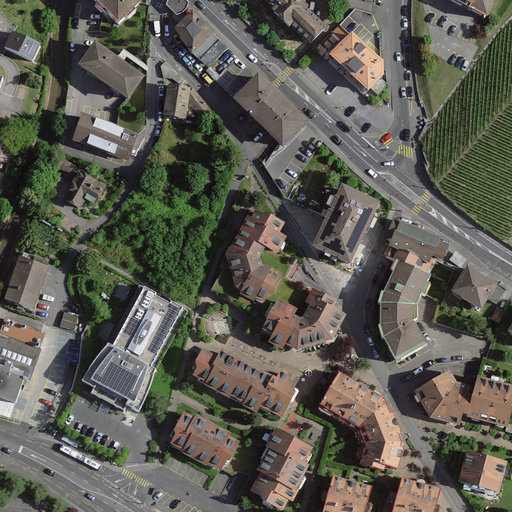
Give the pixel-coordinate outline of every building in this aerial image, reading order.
[(98,0),(122,24),(145,1),(144,0),(98,0)] [(188,2),(185,0),(168,0),(167,6),(176,15),(183,12),(187,9),(188,2)] [(264,0),(276,11),(274,14),(290,29),(292,27),(311,46),(325,32),(306,13),(308,12),(295,0),(264,0)] [(501,0),(450,0),(489,22),(501,0)] [(209,69),(229,51),(194,14),(178,29),(189,42),(186,45),(209,69)] [(382,59),(354,34),(332,57),(373,94),(374,93),(381,98),(388,91),(388,85),(384,82),(388,78),(388,65),(382,59)] [(6,51),(34,63),(41,47),(13,36),(6,51)] [(147,77),(98,43),(82,66),(131,101),(147,77)] [(168,64),(163,69),(168,72),(165,77),(186,87),(189,85),(168,64)] [(305,124),(258,78),(237,100),(283,146),(305,124)] [(213,114),(194,90),(171,87),(166,116),(190,119),(192,105),(204,120),(213,114)] [(137,138),(85,118),(76,143),(128,162),(137,138)] [(73,176),(78,169),(59,156),(54,163),(73,176)] [(108,186),(81,171),(66,198),(82,207),(86,200),(96,206),(108,186)] [(378,210),(345,194),(319,251),(352,266),(378,210)] [(283,225),(255,212),(252,219),(248,217),(227,255),(228,258),(237,291),(264,304),(280,275),(262,265),(260,256),(266,248),(278,254),(280,250),(287,238),(279,233),(283,225)] [(440,241),(397,222),(391,236),(396,238),(389,254),(401,260),(427,271),(434,256),(444,260),(449,248),(439,244),(440,241)] [(299,261),(280,250),(278,254),(266,248),(260,256),(262,265),(280,275),(264,304),(237,291),(228,258),(223,267),(225,268),(214,291),(257,315),(249,332),(271,343),(274,336),(263,331),(280,301),(298,311),(295,317),(302,320),(310,306),(306,304),(312,290),(288,277),(299,261)] [(458,253),(455,257),(463,263),(467,265),(470,262),(458,253)] [(36,263),(22,257),(6,299),(35,309),(52,263),(38,258),(36,263)] [(455,257),(452,262),(460,268),(463,263),(455,257)] [(429,272),(427,271),(401,260),(385,299),(384,337),(399,364),(425,350),(415,328),(417,303),(429,272)] [(496,290),(468,272),(454,295),(482,313),(496,290)] [(156,292),(145,286),(112,344),(110,343),(101,353),(92,365),(83,382),(95,388),(92,393),(109,402),(125,411),(127,406),(141,413),(148,400),(153,385),(156,371),(155,370),(187,312),(181,308),(182,306),(171,300),(170,303),(155,295),(156,292)] [(298,311),(280,301),(263,331),(274,336),(271,343),(285,350),(289,346),(298,351),(335,341),(346,315),(334,309),(336,303),(312,290),(306,304),(310,306),(302,320),(295,317),(298,311)] [(496,290),(489,301),(498,306),(505,295),(496,290)] [(508,314),(500,310),(494,322),(502,326),(508,314)] [(439,311),(435,324),(494,344),(498,331),(439,311)] [(80,318),(66,315),(63,331),(77,334),(80,318)] [(44,334),(4,320),(0,330),(0,397),(16,403),(26,376),(29,377),(44,334)] [(220,357),(205,350),(203,356),(194,374),(209,381),(207,385),(230,396),(232,393),(247,400),(244,404),(258,411),(261,405),(284,416),(287,408),(302,378),(283,369),(279,377),(224,351),(220,357)] [(480,410),(488,379),(482,378),(476,401),(470,399),(473,388),(460,385),(454,374),(420,394),(426,404),(428,397),(480,410)] [(364,389),(340,375),(321,408),(358,429),(365,444),(362,463),(385,471),(387,465),(399,469),(406,448),(401,432),(383,399),(364,389)] [(473,416),(471,420),(511,430),(511,385),(488,379),(480,410),(428,397),(426,404),(435,420),(464,427),(467,414),(473,416)] [(196,420),(185,414),(177,430),(180,432),(174,443),(222,469),(237,441),(230,438),(232,434),(198,416),(196,420)] [(313,448),(277,429),(269,446),(272,448),(261,470),(264,472),(254,491),(286,508),(290,499),(294,501),(300,491),(297,489),(310,465),(305,463),(313,448)] [(509,466),(471,457),(464,485),(502,495),(509,466)] [(366,511),(373,487),(335,477),(325,511),(366,511)] [(436,511),(442,493),(405,482),(396,511),(436,511)]
